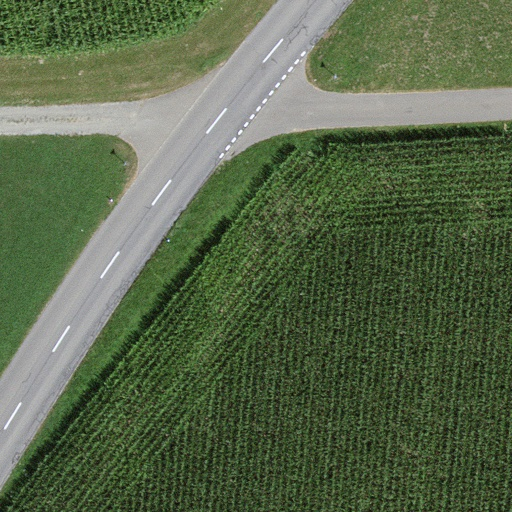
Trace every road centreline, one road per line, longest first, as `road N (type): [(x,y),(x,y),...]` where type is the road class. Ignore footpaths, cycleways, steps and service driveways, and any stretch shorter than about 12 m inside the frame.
road 1 (tertiary): [(309,0),(90,272),(0,420)]
road 2 (track): [(0,118),(213,116),(511,98)]
